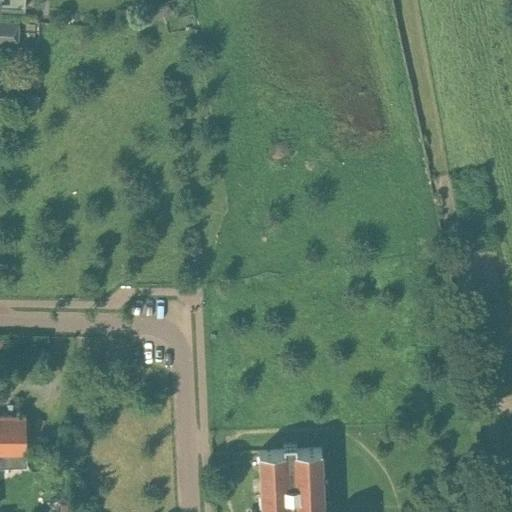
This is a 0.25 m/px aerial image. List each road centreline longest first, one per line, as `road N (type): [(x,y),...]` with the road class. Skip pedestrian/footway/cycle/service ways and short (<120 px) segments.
road 1 (residential): [(0,323),(169,331),(186,357),(193,511)]
road 2 (track): [(408,0),(441,173)]
